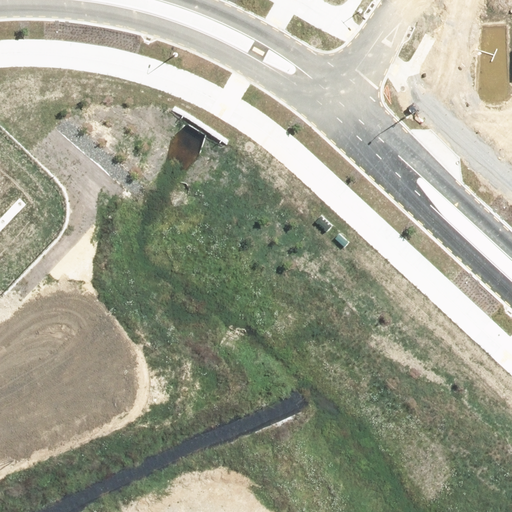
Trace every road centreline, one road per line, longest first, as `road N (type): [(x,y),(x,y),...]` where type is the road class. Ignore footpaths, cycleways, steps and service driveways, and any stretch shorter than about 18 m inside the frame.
road 1 (residential): [(326,123),(249,66),(168,29),(73,8),(0,8)]
road 2 (residential): [(511,296),(326,123)]
road 3 (residential): [(346,91),(511,245)]
road 4 (residential): [(194,0),(303,55),(346,91)]
road 5 (residential): [(0,418),(95,511)]
